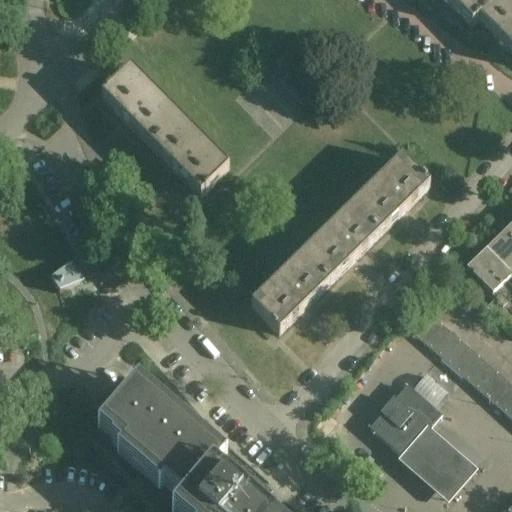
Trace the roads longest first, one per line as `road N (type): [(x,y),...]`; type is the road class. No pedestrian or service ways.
road 1 (residential): [(274,435),(511,152)]
road 2 (residential): [(274,435),(152,295)]
road 3 (residential): [(152,295),(81,371),(0,379)]
road 4 (residential): [(511,89),(387,0)]
road 5 (residential): [(152,295),(71,167)]
